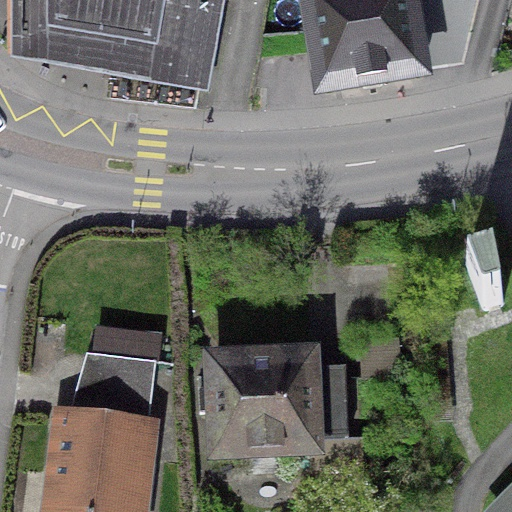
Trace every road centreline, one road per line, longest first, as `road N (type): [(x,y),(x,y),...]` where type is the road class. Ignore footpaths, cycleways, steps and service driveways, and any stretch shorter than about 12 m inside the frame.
road 1 (secondary): [(25,140),(207,170),(356,163),(511,133)]
road 2 (unknown): [(247,0),(207,170)]
